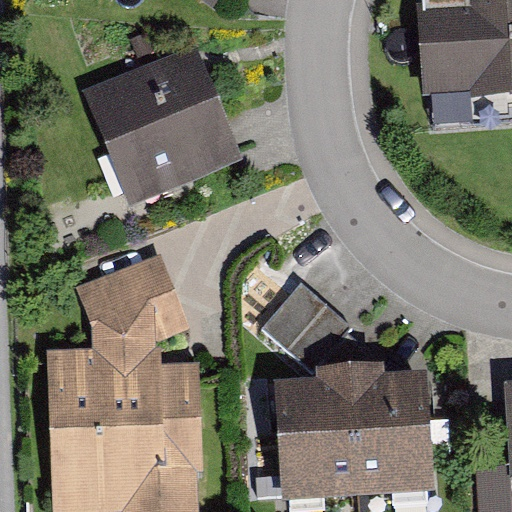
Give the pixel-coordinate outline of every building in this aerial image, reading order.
[(511,0),(460,0),(461,7),(418,9),(422,101),(468,99),(468,104),(511,102),(511,0)] [(196,49),(83,93),(130,211),(242,168),(196,49)] [(170,263),(86,303),(105,331),(105,361),(59,362),(68,511),(213,511),(213,490),(225,486),(217,371),(186,372),(178,352),(202,341),(170,263)] [(263,333),(316,379),(355,333),(302,288),(263,333)] [(351,376),(360,505),(436,500),(428,381),(386,383),(385,374),(351,376)] [(283,510),(360,505),(351,376),(316,379),(316,388),(275,391),(283,510)]
